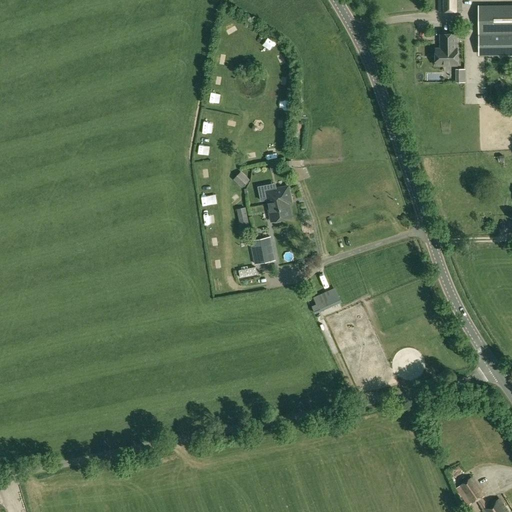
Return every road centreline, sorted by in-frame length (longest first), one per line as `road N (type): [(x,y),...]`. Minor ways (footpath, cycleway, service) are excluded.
road 1 (unclassified): [(0,476),(500,375)]
road 2 (tertiary): [(500,375),(459,312),(369,54),(337,0)]
